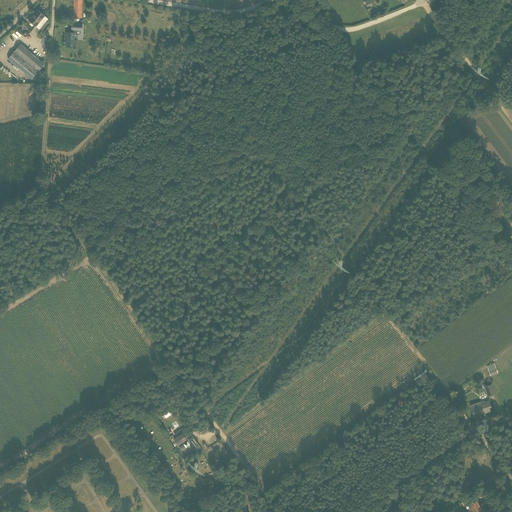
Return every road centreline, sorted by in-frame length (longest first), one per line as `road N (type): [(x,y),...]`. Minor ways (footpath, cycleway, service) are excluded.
road 1 (track): [(187,8),(189,50),(468,424)]
road 2 (track): [(167,362),(43,189),(53,0)]
road 3 (track): [(167,362),(0,470)]
road 4 (track): [(276,511),(167,362)]
road 5 (track): [(511,121),(419,0)]
road 6 (track): [(476,429),(357,511)]
road 7 (unclassified): [(307,0),(345,30),(433,0)]
road 8 (unclassified): [(138,0),(218,13),(275,0)]
